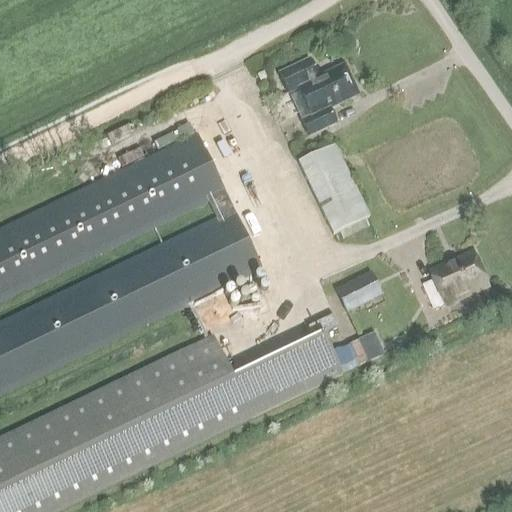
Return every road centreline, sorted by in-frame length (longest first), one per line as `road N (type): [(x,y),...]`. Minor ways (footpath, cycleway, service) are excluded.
road 1 (track): [(0,165),(211,64)]
road 2 (unclassified): [(511,121),(427,0)]
road 3 (unclassified): [(211,64),(326,0)]
